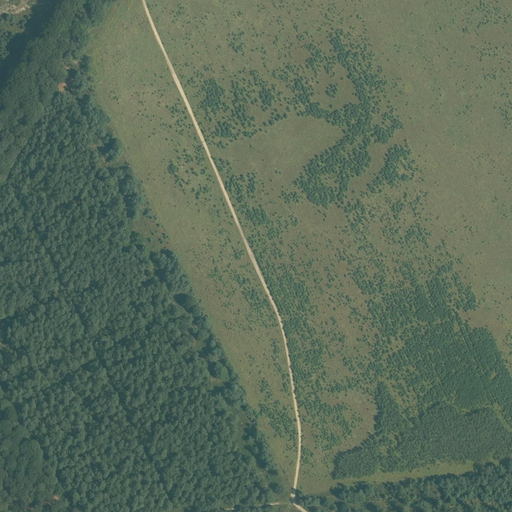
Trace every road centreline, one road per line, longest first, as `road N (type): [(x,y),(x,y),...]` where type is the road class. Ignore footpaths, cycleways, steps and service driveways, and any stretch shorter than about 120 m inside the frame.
road 1 (track): [(142,0),(280,323),(298,425),(292,502),(305,511)]
road 2 (track): [(0,136),(85,0)]
road 3 (track): [(0,384),(75,511)]
